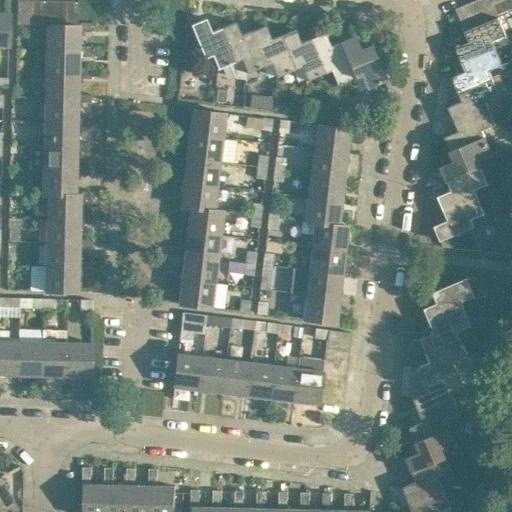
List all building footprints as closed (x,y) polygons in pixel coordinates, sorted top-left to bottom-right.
[(29,25),(29,0),(20,0),(17,0),(16,24),(29,25)] [(41,25),(41,1),(29,0),(29,25),(41,25)] [(487,21),(478,0),(475,0),(467,4),(476,26),(487,21)] [(491,0),(478,0),(487,21),(498,16),(491,0)] [(509,12),(504,0),(491,0),(498,16),(504,14),(509,12)] [(53,24),(53,1),(41,1),(41,25),(46,25),(46,24),(53,24)] [(65,25),(65,1),(53,1),(53,24),(65,25)] [(65,25),(77,25),(77,22),(78,1),(65,1),(65,25)] [(465,31),(476,26),(467,4),(456,8),(465,31)] [(0,46),(8,46),(9,13),(0,12),(0,46)] [(456,47),(462,61),(496,48),(507,43),(508,39),(498,16),(487,21),(476,26),(465,31),(469,41),(456,47)] [(235,61),(221,27),(211,32),(205,18),(190,24),(204,58),(211,55),(217,69),(228,64),(235,61)] [(235,21),(221,27),(235,61),(228,64),(234,78),(246,80),(246,73),(265,65),(251,31),(241,35),(235,21)] [(79,25),(77,25),(65,25),(53,24),(46,24),(46,25),(45,48),(91,49),(91,46),(79,46),(79,30),(92,30),(92,22),(79,22),(79,25)] [(265,25),(251,31),(265,65),(270,63),(276,76),(295,68),(281,35),(270,39),(265,25)] [(325,72),(310,38),(300,43),(294,29),(281,35),(295,68),(300,66),(306,80),(325,72)] [(324,32),(310,38),(325,72),(330,70),(335,83),(349,77),(350,79),(355,77),(340,42),(330,46),(324,32)] [(355,91),(384,79),(370,45),(359,50),(354,36),(340,42),(355,77),(350,79),(355,91)] [(44,72),(91,74),(91,70),(78,70),(79,54),(91,54),(91,49),(45,48),(44,72)] [(452,77),(458,91),(492,77),(490,71),(503,65),(496,48),(462,61),(466,71),(452,77)] [(44,96),(90,98),(90,94),(78,94),(78,78),(90,78),(91,74),(44,72),(44,96)] [(498,75),(492,77),(500,95),(504,95),(511,96),(511,90),(510,86),(510,85),(506,87),(504,88),(498,75)] [(492,77),(458,91),(462,101),(449,107),(455,121),(489,107),(486,100),(500,95),(492,77)] [(226,90),(216,89),(215,101),(225,102),(226,90)] [(262,95),(261,108),(273,110),(274,97),(274,96),(262,95)] [(43,120),(89,122),(89,118),(77,118),(77,102),(90,102),(90,98),(44,96),(43,120)] [(274,97),(273,110),(285,111),(286,103),(283,98),(274,97)] [(318,105),(317,116),(331,118),(333,107),(318,105)] [(445,136),(451,151),(486,137),(483,130),(496,125),(489,107),(455,121),(459,131),(445,136)] [(225,113),(192,109),(189,133),(222,137),(225,113)] [(263,118),(261,130),(270,131),(272,119),(263,118)] [(43,145),(89,146),(89,142),(76,142),(77,126),(89,126),(89,122),(43,120),(43,145)] [(279,120),(278,132),(298,134),(299,122),(279,120)] [(313,148),(347,152),(350,128),(316,124),(313,148)] [(222,137),(189,133),(186,157),(219,161),(222,137)] [(479,161),(493,155),(486,137),(451,151),(455,160),(441,166),(448,181),(482,167),(479,161)] [(29,168),(42,169),(88,170),(88,166),(76,166),(76,150),(89,150),(89,146),(43,145),(30,144),(29,168)] [(344,176),(347,152),(313,148),(310,172),(344,176)] [(266,167),(267,155),(258,154),(257,166),(266,167)] [(274,168),(282,169),(284,157),(275,156),(274,168)] [(219,161),(186,157),(183,181),(216,184),(219,161)] [(256,178),(264,179),(266,167),(257,166),(256,178)] [(452,190),(438,196),(444,211),(478,196),(475,190),(489,184),(482,167),(448,181),(452,190)] [(274,168),(272,180),(281,181),(282,169),(274,168)] [(41,193),(76,194),(76,174),(88,174),(88,170),(42,169),(41,193)] [(307,196),(341,200),(344,176),(310,172),(307,196)] [(216,184),(183,181),(180,206),(189,207),(223,211),(223,210),(213,209),(216,184)] [(46,217),(92,218),(92,215),(80,215),(80,199),(92,199),(93,191),(80,191),(80,194),(76,194),(41,193),(41,194),(46,194),(46,217)] [(338,224),(341,200),(307,196),(305,220),(338,224)] [(485,214),(478,196),(444,211),(448,220),(434,226),(441,241),(451,236),(474,226),(472,220),(485,214)] [(253,202),(251,214),(260,215),(261,203),(253,202)] [(269,204),(268,216),(277,217),(278,205),(269,204)] [(223,211),(189,207),(187,231),(220,234),(223,211)] [(511,208),(502,208),(501,216),(511,217),(511,208)] [(259,227),(260,215),(251,214),(250,226),(259,227)] [(275,229),(277,217),(268,216),(266,228),(275,229)] [(45,242),(91,243),(91,239),(79,239),(79,223),(92,223),(92,218),(46,217),(45,242)] [(497,218),(493,250),(508,251),(511,219),(497,218)] [(311,245),(345,249),(347,225),(338,224),(305,220),(304,221),(314,223),(311,245)] [(18,229),(8,229),(8,241),(18,241),(18,229)] [(220,234),(187,231),(184,256),(217,259),(220,234)] [(45,266),(91,267),(91,263),(78,263),(79,247),(91,247),(91,243),(45,242),(44,266),(45,266)] [(342,274),(345,249),(311,245),(308,270),(342,274)] [(245,263),(254,264),(256,251),(247,250),(245,263)] [(262,265),(271,266),(272,253),(264,252),(262,265)] [(217,259),(184,256),(181,281),(214,284),(217,259)] [(245,263),(244,275),(253,276),(254,264),(245,263)] [(261,277),(269,278),(271,266),(262,265),(261,277)] [(44,291),(78,292),(78,271),(91,271),(91,267),(45,266),(44,266),(44,291)] [(305,295),(339,298),(342,274),(308,270),(305,295)] [(475,296),(467,277),(433,291),(438,302),(424,308),(430,322),(464,308),(461,301),(475,296)] [(214,284),(181,281),(178,303),(211,307),(214,284)] [(336,323),(339,298),(305,295),(302,319),(336,323)] [(8,298),(0,297),(0,307),(8,308),(8,298)] [(43,309),(43,299),(31,298),(31,309),(43,309)] [(55,309),(55,299),(43,299),(43,309),(55,309)] [(248,312),(250,300),(241,299),(240,311),(248,312)] [(80,308),(92,309),(92,306),(92,300),(80,300),(80,308)] [(265,314),(267,302),(258,301),(256,313),(265,314)] [(421,338),(427,352),(461,339),(458,332),(472,326),(494,328),(495,318),(467,315),(464,308),(430,322),(434,332),(421,338)] [(194,313),(182,312),(181,321),(193,322),(194,313)] [(217,326),(229,328),(230,318),(218,316),(217,326)] [(242,319),(230,318),(229,328),(241,329),(242,319)] [(265,332),(277,334),(279,324),(267,322),(265,332)] [(291,325),(279,324),(277,334),(289,335),(291,325)] [(300,337),(301,327),(293,326),(292,336),(300,337)] [(315,328),(314,338),(326,340),(327,330),(315,328)] [(41,375),(65,376),(66,342),(67,330),(42,329),(42,342),(41,375)] [(326,340),(326,341),(349,344),(351,333),(327,330),(326,340)] [(468,356),(461,339),(427,352),(431,362),(417,367),(423,382),(457,368),(455,361),(468,356)] [(0,374),(17,375),(18,341),(0,340),(0,374)] [(41,375),(42,342),(18,341),(17,375),(41,375)] [(348,356),(349,344),(326,341),(324,354),(348,356)] [(90,376),(91,343),(66,342),(65,376),(90,376)] [(173,386),(197,389),(201,356),(177,353),(173,386)] [(324,354),(322,366),(346,369),(348,356),(324,354)] [(197,389),(221,392),(225,359),(201,356),(197,389)] [(221,392),(245,395),(249,362),(225,359),(221,392)] [(245,395),(269,398),(274,365),(249,362),(245,395)] [(269,398),(294,401),(298,368),(274,365),(269,398)] [(322,366),(322,371),(321,378),(345,381),(346,369),(322,366)] [(318,401),(320,389),(321,378),(322,371),(298,368),(294,401),(318,404),(318,401)] [(465,385),(457,368),(423,382),(427,391),(413,397),(420,412),(454,398),(451,391),(465,385)] [(321,378),(320,389),(343,392),(345,381),(321,378)] [(494,379),(482,378),(481,386),(493,388),(494,379)] [(494,390),(483,388),(481,401),(492,403),(494,390)] [(343,392),(320,389),(318,401),(342,404),(343,392)] [(410,427),(416,442),(450,428),(447,421),(461,415),(454,398),(420,412),(424,421),(410,427)] [(458,445),(450,428),(416,442),(420,451),(406,457),(413,471),(447,458),(444,451),(458,445)] [(464,453),(486,456),(486,449),(465,446),(464,453)] [(403,486),(409,501),(443,486),(440,480),(454,475),(447,458),(413,471),(416,481),(403,486)] [(83,467),(83,485),(85,485),(84,511),(106,511),(108,484),(105,484),(91,484),(91,467),(83,467)] [(105,467),(105,484),(108,484),(106,511),(129,511),(130,485),(127,485),(113,484),(113,468),(108,468),(105,467)] [(127,468),(127,485),(130,485),(129,511),(151,511),(153,485),(149,485),(135,485),(136,468),(130,468),(127,468)] [(149,469),(149,485),(153,485),(151,511),(174,511),(175,486),(157,486),(157,469),(153,469),(149,469)] [(0,511),(9,511),(18,508),(0,476),(0,475),(0,511)] [(451,504),(443,486),(409,501),(413,510),(408,511),(449,511),(451,511),(451,508),(450,505),(451,504)] [(191,489),(191,507),(193,507),(193,511),(215,511),(215,507),(213,507),(199,507),(200,490),(191,489)] [(213,490),(213,507),(215,507),(215,511),(237,511),(238,507),(235,507),(221,507),(222,490),(216,490),(213,490)] [(235,490),(235,507),(238,507),(237,511),(259,511),(260,508),(257,508),(243,507),(244,491),(238,490),(235,490)] [(257,491),(257,508),(260,508),(259,511),(281,511),(282,508),(279,508),(265,508),(266,491),(260,491),(257,491)] [(279,491),(279,508),(282,508),(281,511),(304,511),(304,509),(301,509),(287,508),(288,492),(282,491),(279,491)] [(301,492),(301,509),(304,509),(304,511),(326,511),(327,510),(323,509),(309,509),(310,492),(305,492),(301,492)] [(323,492),(323,509),(327,510),(326,511),(348,511),(349,510),(345,510),(331,509),(331,493),(327,492),(323,492)] [(345,493),(345,510),(349,510),(348,511),(370,511),(371,510),(353,510),(353,493),(349,493),(345,493)] [(479,509),(480,497),(468,496),(467,507),(479,509)]
